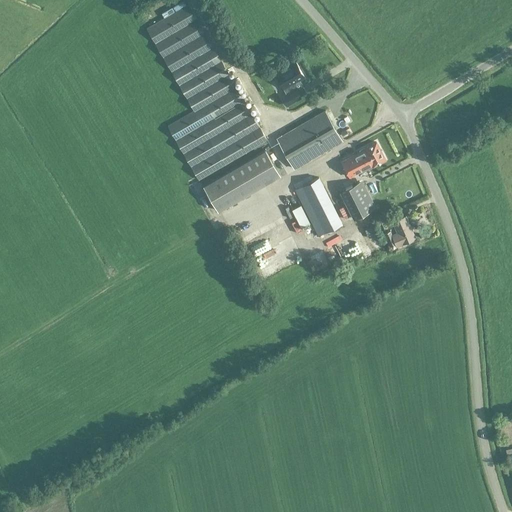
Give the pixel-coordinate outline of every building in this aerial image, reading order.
[(149,0),(145,0),(135,4),(140,17),(153,12),(149,0)] [(200,179),(226,164),(268,140),(189,4),(148,28),(195,110),(169,125),(200,179)] [(285,88),(288,93),(282,97),(287,105),(301,97),(300,96),(306,92),(299,80),(305,76),(296,61),(275,73),(284,88),(285,88)] [(326,110),(277,138),(295,168),(343,140),(331,119),(326,110)] [(342,118),(349,116),(348,110),(340,112),(342,118)] [(361,151),(342,161),(350,177),(366,168),(366,169),(386,159),(377,142),(360,150),(361,151)] [(266,149),(204,185),(218,210),(281,174),(266,149)] [(313,190),(323,185),(319,177),(296,189),(319,235),(342,223),(326,191),(316,196),(313,190)] [(358,182),(340,191),(354,219),(376,207),(364,183),(359,185),(358,182)] [(418,199),(427,197),(425,190),(417,192),(418,199)] [(251,233),(248,228),(258,221),(254,216),(237,228),(244,238),(251,233)] [(398,233),(393,235),(390,231),(381,235),(385,245),(388,243),(390,247),(397,245),(397,246),(415,238),(405,216),(393,222),(398,233)] [(511,441),(503,442),(504,449),(511,448),(511,441)]
